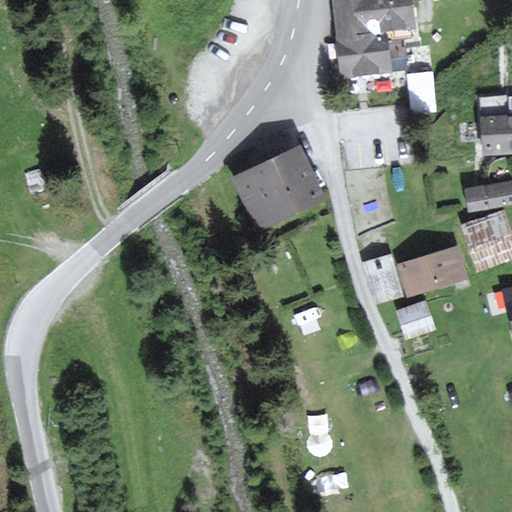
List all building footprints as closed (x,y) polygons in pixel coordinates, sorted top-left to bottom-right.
[(416,0),(337,0),(346,86),(394,81),(394,70),(407,70),(404,52),(393,51),(391,35),(422,30),(416,0)] [(511,117),(484,119),(486,159),(511,157),(511,117)] [(308,151),(240,180),(262,231),(330,202),(308,151)] [(511,185),(468,193),(472,215),(511,208),(511,185)] [(511,234),(506,215),(465,229),(480,273),(511,262),(511,234)] [(462,252),(402,269),(410,297),(470,280),(462,252)] [(390,255),(366,262),(377,302),(402,295),(390,255)] [(430,307),(401,316),(409,341),(438,331),(430,307)]
